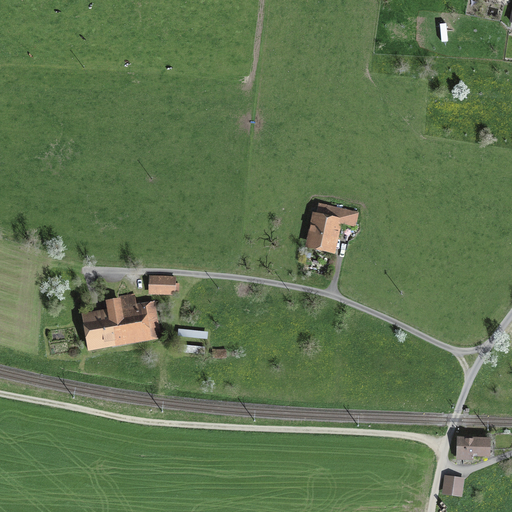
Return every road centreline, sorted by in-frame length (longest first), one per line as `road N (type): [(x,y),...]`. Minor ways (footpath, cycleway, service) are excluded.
road 1 (track): [(0,233),(115,270),(317,291),(455,350),(488,345)]
road 2 (track): [(0,393),(143,422),(362,431),(446,443)]
road 3 (track): [(446,443),(470,378),(511,314)]
